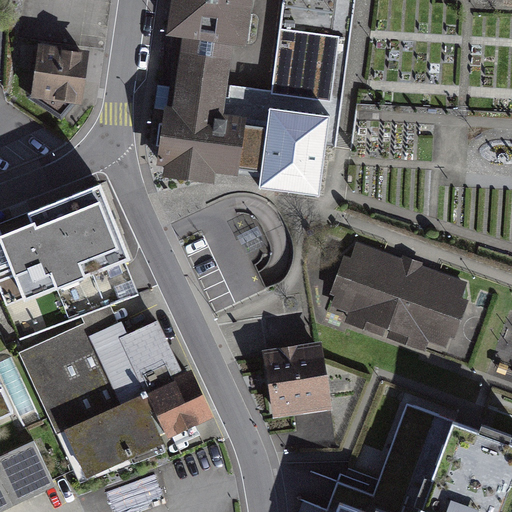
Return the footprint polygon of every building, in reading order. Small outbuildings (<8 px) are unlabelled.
[(251,0),(172,0),(168,36),(181,37),(173,107),(163,106),(155,166),(163,167),(162,178),(214,185),(216,171),(236,174),(243,120),(221,118),(231,42),(246,44),(251,0)] [(339,37),(280,30),(272,94),(331,101),(339,37)] [(80,108),(86,58),(34,53),(29,103),(80,108)] [(328,117),(270,109),(259,188),(318,196),(328,117)] [(133,277),(99,188),(0,225),(0,298),(15,339),(139,292),(133,277)] [(352,260),(345,258),(333,292),(356,300),(351,314),(425,341),(430,327),(453,335),(466,301),(459,299),(464,284),(439,275),(411,264),(383,254),(358,245),(352,260)] [(19,355),(79,485),(153,452),(105,348),(93,321),(19,355)] [(105,348),(153,452),(206,428),(159,324),(105,348)] [(319,347),(259,357),(269,419),(330,409),(319,347)] [(0,385),(0,414),(11,410),(0,385)] [(511,511),(511,441),(407,403),(373,494),(364,490),(357,507),(339,500),(335,511),(511,511)] [(0,509),(56,484),(35,438),(0,453),(0,509)]
